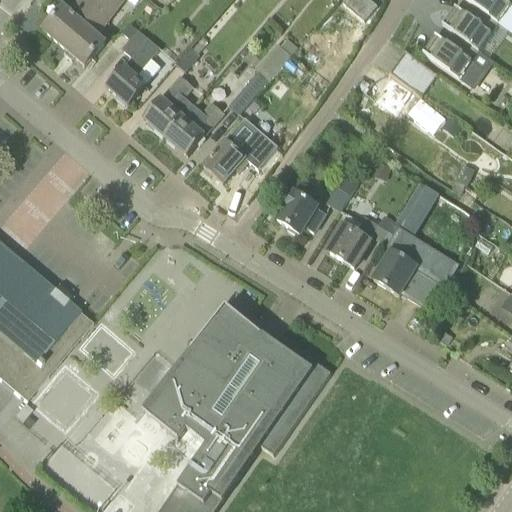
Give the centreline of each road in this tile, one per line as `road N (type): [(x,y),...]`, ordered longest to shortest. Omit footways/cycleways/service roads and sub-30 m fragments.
road 1 (residential): [(511,424),(228,248)]
road 2 (residential): [(399,0),(228,248)]
road 3 (residential): [(228,248),(179,219),(149,212),(0,89)]
